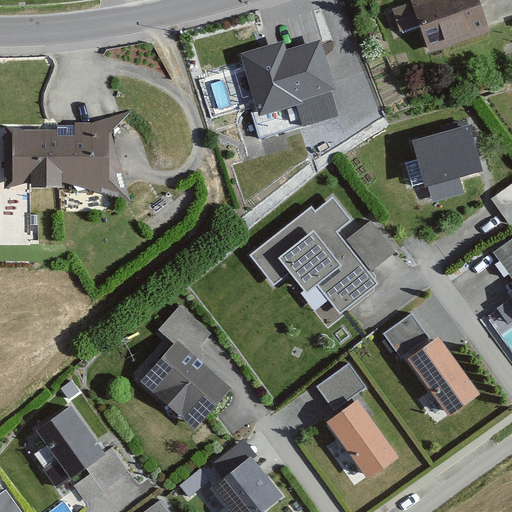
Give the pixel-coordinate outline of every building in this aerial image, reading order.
[(484,36),(471,0),(412,0),(404,3),(405,7),(387,13),(395,36),(412,30),(421,57),(484,36)] [(328,92),(313,42),(280,51),(277,43),(235,56),(252,113),(248,115),(255,141),(331,119),(323,93),(328,92)] [(2,188),(76,187),(102,189),(126,201),(110,147),(110,122),(70,123),(70,128),(53,128),(53,132),(2,132),(2,188)] [(475,175),(462,129),(406,144),(422,205),(460,195),(456,180),(475,175)] [(511,222),(511,183),(488,200),(507,226),(511,222)] [(346,223),(329,202),(312,215),(307,208),(245,257),(272,290),(288,278),(303,297),(313,289),(336,317),(374,287),(332,234),(346,223)] [(393,254),(369,223),(345,241),(368,272),(393,254)] [(511,239),(490,255),(511,286),(502,293),(511,306),(511,239)] [(136,381),(190,429),(226,390),(189,357),(208,336),(175,307),(154,331),(170,345),(136,381)] [(474,394),(434,339),(429,342),(410,315),(378,337),(397,364),(402,360),(442,417),(474,394)] [(312,387),(330,412),(364,389),(346,364),(312,387)] [(58,391),(66,403),(78,395),(70,383),(58,391)] [(394,458),(350,402),(321,425),(365,481),(394,458)] [(98,455),(64,408),(29,432),(40,448),(30,456),(52,488),(98,455)] [(127,474),(110,451),(83,471),(100,494),(127,474)] [(256,511),(275,498),(245,458),(203,490),(214,503),(208,508),(211,511),(256,511)] [(0,491),(0,511),(19,511),(3,489),(0,491)] [(162,511),(154,502),(140,511),(162,511)]
